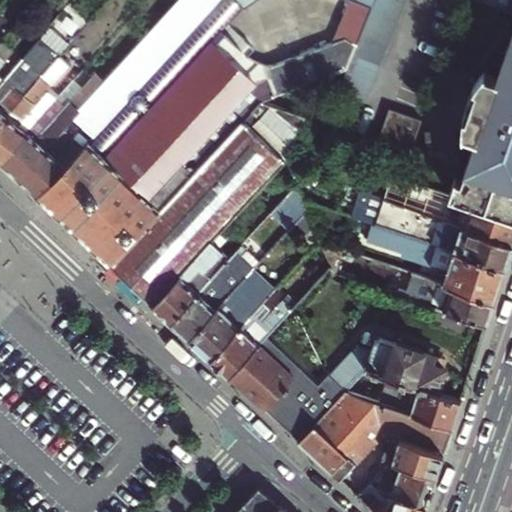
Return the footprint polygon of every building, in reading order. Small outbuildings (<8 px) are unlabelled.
[(86,147),(82,151),(37,198),(49,209),(110,265),(262,105),(265,104),(346,71),(366,7),(351,0),(332,42),(270,65),(246,56),(253,48),(241,37),(234,44),(220,31),(100,160),(86,147)] [(243,6),(237,0),(226,0),(111,121),(97,136),(86,147),(100,160),(220,31),(243,6)] [(237,0),(243,6),(247,9),(256,0),(237,0)] [(346,71),(343,81),(369,92),(406,0),(350,0),(351,0),(366,7),(346,71)] [(511,0),(484,0),(511,11),(511,0)] [(471,138),(455,186),(449,184),(446,194),(474,204),(511,217),(511,11),(491,72),(480,68),(475,85),(471,84),(460,116),(464,118),(459,134),(471,138)] [(52,28),(41,41),(62,57),(73,46),(52,28)] [(19,67),(0,87),(0,126),(62,57),(41,41),(19,67)] [(0,50),(0,87),(19,67),(0,50)] [(62,57),(0,126),(0,162),(63,94),(55,87),(73,66),(62,57)] [(63,94),(0,162),(11,174),(18,180),(62,133),(77,117),(91,102),(108,85),(99,77),(85,91),(75,81),(63,94)] [(111,121),(91,102),(77,117),(97,136),(111,121)] [(262,105),(110,265),(132,286),(153,305),(208,245),(285,163),(288,170),(290,164),(298,142),(307,118),(265,104),(262,105)] [(425,118),(392,107),(381,139),(414,150),(425,118)] [(37,198),(82,151),(62,133),(18,180),(31,192),(37,198)] [(298,142),(290,164),(300,167),(308,146),(298,142)] [(511,217),(474,204),(472,211),(416,191),(415,193),(398,186),(394,199),(511,240),(511,217)] [(295,187),(268,217),(287,234),(307,213),(298,194),(295,187)] [(511,251),(511,240),(394,199),(375,193),(366,217),(374,219),(508,265),(511,251)] [(307,213),(317,236),(332,242),(344,209),(298,194),(307,213)] [(367,239),(403,251),(402,255),(431,265),(431,263),(446,268),(442,280),(496,299),(504,276),(508,265),(374,219),(367,239)] [(221,258),(208,245),(153,305),(162,314),(171,322),(224,264),(219,260),(221,258)] [(183,333),(189,339),(254,268),(261,262),(242,245),(224,264),(171,322),(183,333)] [(211,359),(265,302),(277,290),(254,268),(189,339),(203,352),(211,359)] [(404,293),(489,323),(494,307),(496,299),(442,280),(412,270),(404,293)] [(267,336),(294,306),(285,297),(273,310),(265,302),(211,359),(222,369),(230,377),(267,336)] [(375,348),(357,344),(331,374),(349,389),(364,372),(370,366),(440,391),(442,385),(446,387),(449,377),(450,375),(446,374),(449,367),(437,363),(440,356),(426,351),(427,348),(398,338),(398,339),(384,335),(379,336),(375,348)] [(251,396),(283,426),(320,385),(267,336),(230,377),(251,396)] [(463,400),(440,391),(370,366),(364,372),(391,382),(389,387),(405,392),(400,408),(454,428),(460,408),(463,400)] [(301,442),(315,426),(330,410),(349,389),(331,374),(320,385),(283,426),(301,442)] [(405,392),(389,387),(383,402),(400,408),(405,392)] [(454,428),(400,408),(383,402),(349,389),(330,410),(367,424),(366,426),(385,433),(397,438),(445,456),(449,443),(454,428)] [(315,426),(357,464),(372,447),(357,434),(366,426),(367,424),(330,410),(315,426)] [(328,468),(341,479),(357,464),(315,426),(301,442),(328,468)] [(385,433),(366,426),(357,434),(372,447),(385,433)] [(438,477),(445,456),(397,438),(389,462),(393,463),(438,477)] [(393,463),(378,478),(382,482),(380,489),(385,491),(428,506),(432,494),(438,477),(393,463)] [(261,487),(236,511),(275,511),(282,506),(273,498),(261,487)] [(426,511),(428,506),(385,491),(368,505),(375,511),(426,511)]
